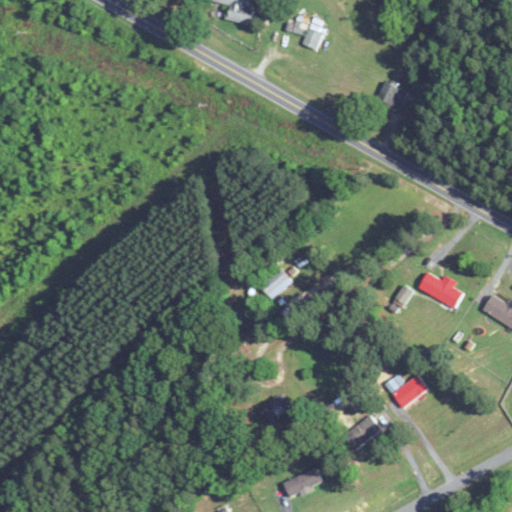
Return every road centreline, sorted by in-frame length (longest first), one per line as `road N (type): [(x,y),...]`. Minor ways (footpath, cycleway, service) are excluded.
road 1 (residential): [(108,0),(511,226)]
road 2 (residential): [(404,511),(511,452)]
